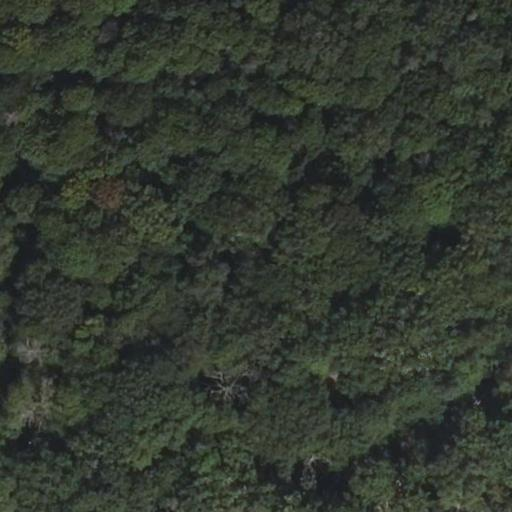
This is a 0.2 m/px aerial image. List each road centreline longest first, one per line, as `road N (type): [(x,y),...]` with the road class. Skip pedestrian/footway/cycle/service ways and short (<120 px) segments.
road 1 (track): [(0,248),(197,259),(223,236),(350,243),(511,219)]
road 2 (track): [(345,511),(0,469)]
